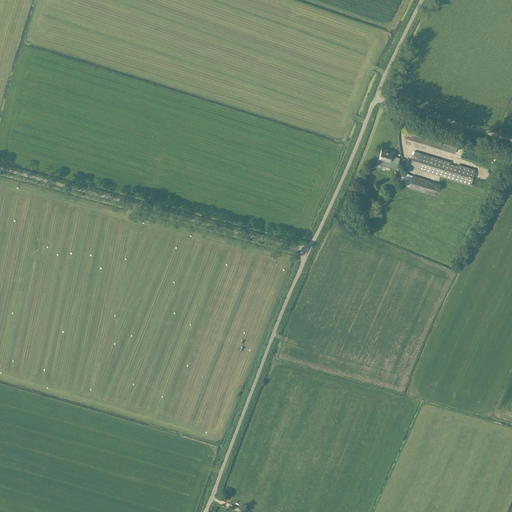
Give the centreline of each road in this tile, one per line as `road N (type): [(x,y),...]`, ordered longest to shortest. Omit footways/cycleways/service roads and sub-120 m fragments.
road 1 (unclassified): [(303,255),(0,172)]
road 2 (unclassified): [(199,511),(303,255)]
road 3 (unclassified): [(303,255),(373,96)]
road 4 (unclassified): [(511,140),(373,96)]
